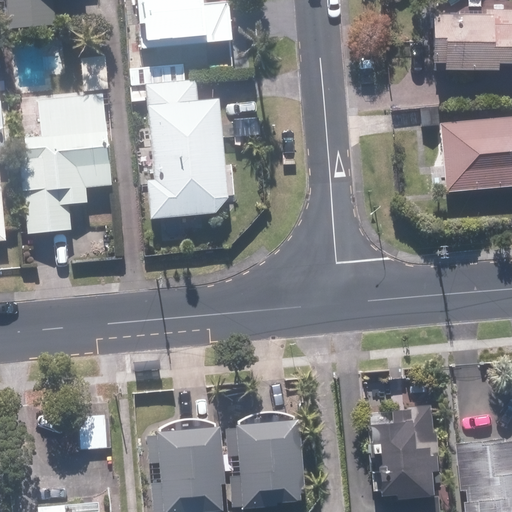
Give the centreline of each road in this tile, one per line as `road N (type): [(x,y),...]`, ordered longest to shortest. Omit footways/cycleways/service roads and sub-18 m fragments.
road 1 (residential): [(0,332),(339,300)]
road 2 (residential): [(316,0),(339,300)]
road 3 (residential): [(339,300),(511,288)]
